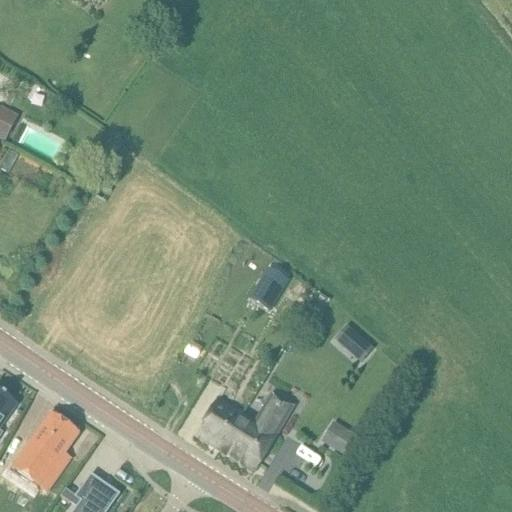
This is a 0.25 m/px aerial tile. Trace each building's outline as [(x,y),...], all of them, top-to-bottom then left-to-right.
[(37,88),(30,101),(53,113),(60,100),(37,88)] [(26,126),(0,110),(0,137),(14,146),(26,126)] [(268,269),(249,299),(268,311),(286,281),(268,269)] [(366,344),(353,358),(361,365),(373,350),(366,344)] [(255,422),(243,414),(220,452),(254,473),(291,414),(281,407),(284,401),(273,394),(255,422)] [(0,428),(16,406),(12,403),(11,403),(6,399),(6,398),(3,396),(3,397),(2,397),(0,395),(0,428)] [(196,437),(220,452),(243,414),(219,399),(196,437)] [(65,455),(79,435),(50,415),(39,432),(11,470),(13,471),(41,491),(46,495),(71,459),(65,455)] [(335,423),(322,443),(349,460),(362,440),(335,423)] [(105,455),(120,468),(129,458),(114,445),(105,455)] [(80,502),(73,511),(108,511),(121,494),(92,474),(75,498),(80,502)]
